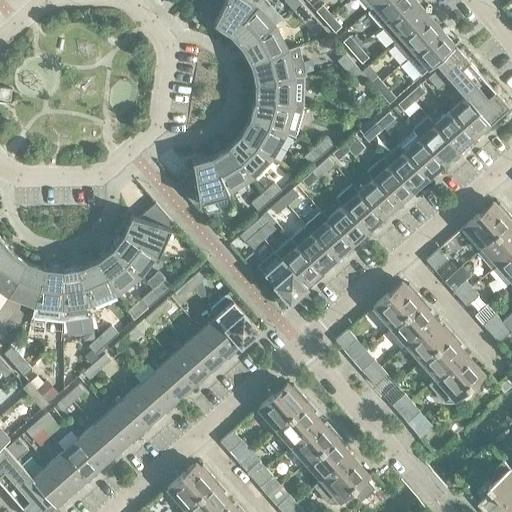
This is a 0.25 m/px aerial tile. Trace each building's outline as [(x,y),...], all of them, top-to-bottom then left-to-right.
[(202,0),(216,15),(213,22),(214,23),(229,33),(256,0),(202,0)] [(256,0),(229,33),(241,46),(274,23),(275,23),(275,24),(283,18),(266,0),(256,0)] [(284,0),(293,10),(301,3),(298,0),(284,0)] [(367,11),(380,26),(410,0),(379,0),(373,6),(367,11)] [(410,0),(380,26),(394,41),(394,42),(427,13),(415,0),(410,0)] [(301,3),(293,10),(303,22),(312,15),(301,3)] [(315,10),(325,21),(331,15),(322,4),(315,10)] [(392,43),(406,58),(440,28),(427,13),(394,42),(394,41),(392,43)] [(331,15),(325,21),(334,31),(341,25),(331,15)] [(241,46),(249,62),(287,48),(275,24),(275,23),(274,23),(241,46)] [(440,28),(406,58),(420,75),(455,44),(440,28)] [(342,41),(352,51),(359,45),(349,35),(342,41)] [(249,62),(254,80),(304,75),(306,75),(299,44),(287,49),(287,48),(249,62)] [(439,67),(433,72),(443,84),(449,79),(460,91),(481,74),(455,44),(435,62),(439,67)] [(359,45),(352,51),(361,62),(368,56),(359,45)] [(337,59),(347,71),(355,64),(345,52),(337,59)] [(357,82),(365,75),(361,71),(355,64),(347,71),(357,82)] [(365,75),(379,92),(386,86),(368,65),(361,71),(365,75)] [(443,84),(433,72),(427,77),(438,89),(443,84)] [(460,91),(465,96),(488,123),(509,105),(481,74),(460,91)] [(254,80),(253,99),(303,106),(304,75),(254,80)] [(419,84),(408,93),(414,100),(425,90),(419,84)] [(10,88),(0,86),(0,98),(8,100),(10,88)] [(386,86),(379,92),(389,102),(395,96),(386,86)] [(408,93),(397,103),(403,109),(414,100),(408,93)] [(465,96),(449,109),(473,136),(488,123),(465,96)] [(253,99),(248,116),(285,132),(294,136),(303,106),(253,99)] [(449,109),(434,123),(458,150),(473,136),(449,109)] [(388,111),(377,120),(383,127),(394,117),(388,111)] [(248,116),(239,132),(271,157),(285,132),(248,116)] [(383,127),(377,120),(367,130),(372,136),(383,127)] [(434,123),(419,136),(442,163),(458,150),(434,123)] [(413,130),(398,144),(427,177),(442,163),(419,136),(413,130)] [(239,132),(226,145),(251,177),(271,157),(239,132)] [(343,143),(348,149),(354,156),(365,146),(353,133),(343,143)] [(326,135),(315,145),(322,153),(333,143),(326,135)] [(348,149),(343,143),(332,152),(338,159),(348,149)] [(397,143),(382,157),(412,190),(427,177),(398,144),(397,143)] [(226,145),(210,154),(227,192),(228,192),(227,191),(251,177),(226,145)] [(322,153),(315,145),(303,155),(310,163),(322,153)] [(227,192),(210,154),(192,159),(191,159),(193,167),(175,183),(193,203),(227,192)] [(367,170),(373,177),(396,204),(412,190),(382,157),(367,170)] [(323,160),(312,170),(318,176),(328,167),(323,160)] [(318,176),(312,170),(301,179),(307,186),(318,176)] [(396,204),(373,177),(357,190),(381,217),(396,204)] [(274,181),(262,191),(269,199),(281,189),(274,181)] [(350,183),(335,196),(342,204),(366,231),(381,217),(357,190),(350,183)] [(292,187),(281,197),(287,203),(298,194),(292,187)] [(269,199),(262,191),(250,201),(257,209),(269,199)] [(287,203),(281,197),(270,206),(276,213),(287,203)] [(130,214),(122,232),(158,253),(172,221),(155,201),(138,216),(130,214)] [(463,225),(482,246),(511,219),(511,216),(499,202),(482,217),(478,213),(463,225)] [(342,204),(327,217),(350,244),(366,231),(342,204)] [(319,209),(304,223),(335,258),(350,244),(327,217),(319,209)] [(262,213),(251,224),(256,230),(268,220),(262,213)] [(511,219),(482,246),(497,263),(511,249),(511,219)] [(304,223),(289,237),(320,271),(335,258),(304,223)] [(256,230),(251,224),(239,234),(245,241),(256,230)] [(122,232),(111,246),(140,275),(156,254),(157,254),(158,253),(122,232)] [(0,260),(11,248),(0,235),(0,260)] [(289,237),(274,250),(305,286),(306,285),(305,284),(320,271),(289,237)] [(111,246),(97,257),(117,292),(140,275),(111,246)] [(34,305),(43,265),(26,259),(11,248),(0,260),(0,289),(8,295),(34,305)] [(438,248),(425,259),(434,269),(447,258),(438,248)] [(288,301),(305,286),(273,249),(256,265),(288,301)] [(511,249),(497,263),(511,280),(511,249)] [(97,257),(80,264),(91,303),(117,292),(97,257)] [(80,264),(62,267),(63,320),(94,315),(91,303),(80,264)] [(62,267),(43,265),(34,305),(31,316),(63,320),(62,267)] [(197,270),(186,281),(191,287),(203,277),(197,270)] [(164,278),(152,288),(159,296),(171,286),(164,278)] [(452,289),(459,297),(471,286),(465,278),(452,289)] [(191,287),(186,281),(174,291),(180,298),(191,287)] [(372,305),(391,326),(423,298),(408,282),(391,297),(387,293),(372,305)] [(471,286),(459,297),(465,304),(478,293),(471,286)] [(159,296),(152,288),(140,298),(148,306),(159,296)] [(226,292),(209,307),(215,314),(240,343),(258,328),(226,292)] [(166,298),(155,307),(161,314),(171,305),(166,298)] [(391,326),(406,343),(435,318),(428,310),(431,308),(423,298),(391,326)] [(161,314),(155,307),(144,317),(150,323),(161,314)] [(482,323),(490,332),(503,321),(495,312),(482,323)] [(215,316),(200,328),(224,355),(238,343),(239,344),(240,343),(215,314),(214,315),(215,316)] [(406,343),(421,360),(453,332),(444,323),(441,325),(435,318),(406,343)] [(503,321),(490,332),(498,341),(510,330),(503,321)] [(111,324),(99,334),(106,342),(118,332),(111,324)] [(135,325),(124,334),(130,341),(141,332),(135,325)] [(200,328),(185,342),(209,369),(224,355),(200,328)] [(347,328),(334,339),(343,349),(356,338),(347,328)] [(421,360),(435,376),(465,352),(458,345),(461,342),(453,332),(421,360)] [(106,342),(99,334),(88,344),(95,352),(106,342)] [(130,341),(124,334),(114,344),(119,350),(130,341)] [(185,342),(170,355),(193,382),(209,369),(185,342)] [(3,352),(14,363),(22,356),(12,345),(3,352)] [(104,352),(94,361),(99,368),(110,359),(104,352)] [(465,352),(435,376),(427,383),(435,392),(436,392),(443,401),(447,401),(451,401),(454,400),(458,399),(461,397),(464,395),(467,393),(470,390),(467,387),(483,373),(465,352)] [(170,355),(154,369),(178,396),(193,382),(170,355)] [(22,356),(14,363),(24,375),(32,368),(22,356)] [(361,369),(368,377),(380,366),(374,358),(361,369)] [(2,359),(0,360),(0,370),(4,375),(11,370),(2,359)] [(99,368),(94,361),(83,371),(89,377),(99,368)] [(380,366),(368,377),(374,384),(387,373),(380,366)] [(154,369),(139,382),(163,409),(178,396),(154,369)] [(38,391),(29,380),(22,386),(32,397),(38,391)] [(139,382),(124,396),(147,423),(163,409),(139,382)] [(257,407),(276,427),(308,399),(293,383),(276,398),(272,394),(257,407)] [(77,384),(67,393),(73,400),(83,390),(77,384)] [(32,397),(41,408),(48,402),(38,391),(32,397)] [(391,403),(399,412),(412,401),(404,392),(391,403)] [(73,400),(67,393),(56,402),(62,409),(73,400)] [(124,396),(108,409),(132,436),(147,423),(124,396)] [(276,427),(291,444),(320,419),(313,412),(316,409),(308,399),(276,427)] [(412,401),(399,412),(407,421),(419,410),(412,401)] [(108,409),(93,423),(117,450),(132,436),(108,409)] [(47,411),(36,420),(42,426),(53,417),(47,411)] [(291,444),(306,462),(338,434),(329,424),(326,427),(320,419),(291,444)] [(42,426),(36,420),(26,429),(31,436),(42,426)] [(93,423),(78,436),(101,463),(117,450),(93,423)] [(0,443),(8,436),(0,426),(0,443)] [(232,429),(219,440),(229,450),(241,439),(232,429)] [(306,462),(320,478),(350,453),(343,446),(346,443),(338,434),(306,462)] [(0,452),(12,442),(13,441),(10,438),(8,436),(0,443),(0,452)] [(78,436),(62,450),(86,477),(101,463),(78,436)] [(28,449),(17,437),(13,441),(12,442),(22,454),(28,449)] [(32,476),(16,459),(22,454),(12,442),(0,452),(0,481),(12,494),(32,476)] [(62,450),(47,463),(71,490),(86,477),(62,450)] [(350,453),(320,478),(313,484),(320,493),(321,493),(328,502),(332,502),(336,502),(339,502),(343,500),(346,499),(349,497),(352,494),(355,492),(352,488),(368,474),(350,453)] [(246,470),(253,478),(265,467),(259,459),(246,470)] [(511,468),(504,459),(502,461),(500,463),(498,466),(496,469),(495,472),(494,476),(497,479),(490,485),(494,490),(479,503),(486,511),(509,511),(511,510),(511,468)] [(47,463),(32,476),(56,503),(71,490),(47,463)] [(167,486),(185,507),(217,479),(202,463),(185,478),(181,474),(167,486)] [(265,467),(253,478),(259,485),(272,474),(265,467)] [(32,476),(12,494),(27,511),(45,511),(56,503),(32,476)] [(185,507),(188,511),(214,511),(229,499),(222,492),(225,489),(217,479),(185,507)] [(276,505),(282,511),(285,511),(297,502),(289,494),(276,505)] [(214,511),(245,511),(238,504),(235,506),(229,499),(214,511)] [(297,502),(285,511),(303,511),(304,511),(297,502)]
